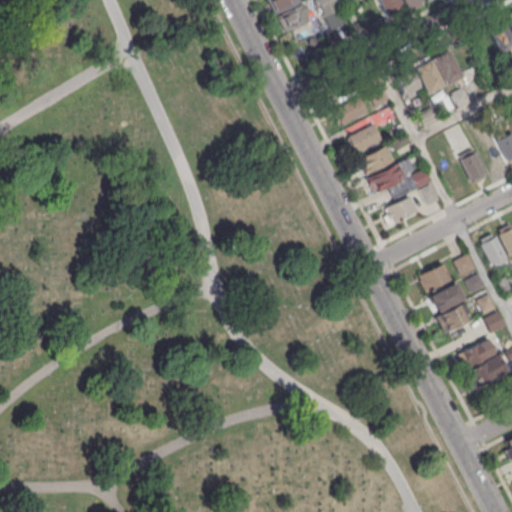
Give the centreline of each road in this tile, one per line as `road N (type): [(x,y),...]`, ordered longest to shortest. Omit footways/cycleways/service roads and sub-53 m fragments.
road 1 (tertiary): [(494,511),(230,0)]
road 2 (residential): [(477,0),(283,102)]
road 3 (residential): [(368,267),(511,190)]
